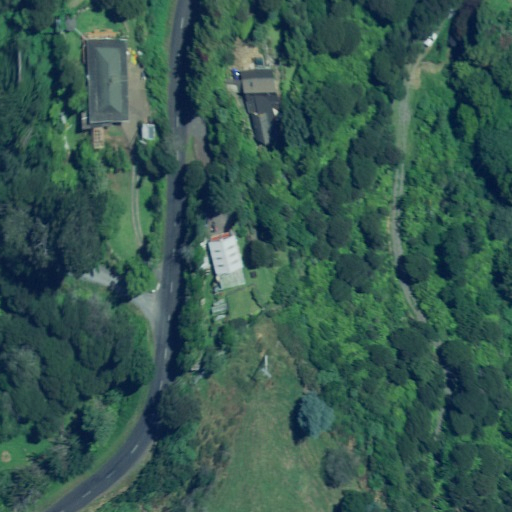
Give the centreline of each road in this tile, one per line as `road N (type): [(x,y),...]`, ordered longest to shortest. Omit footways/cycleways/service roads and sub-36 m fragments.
road 1 (unclassified): [(170,301),(174,23),(187,0)]
road 2 (unclassified): [(53,511),(114,471),(144,426),(166,367),(170,301)]
road 3 (unclassified): [(0,169),(60,257),(170,301)]
